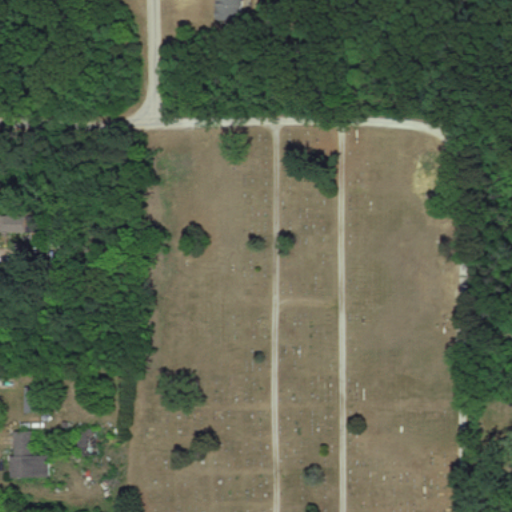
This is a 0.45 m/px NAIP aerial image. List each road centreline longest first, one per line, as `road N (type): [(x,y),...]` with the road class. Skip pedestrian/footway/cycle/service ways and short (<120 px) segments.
road 1 (residential): [(0,123),(343,118)]
road 2 (residential): [(154,120),(152,0)]
